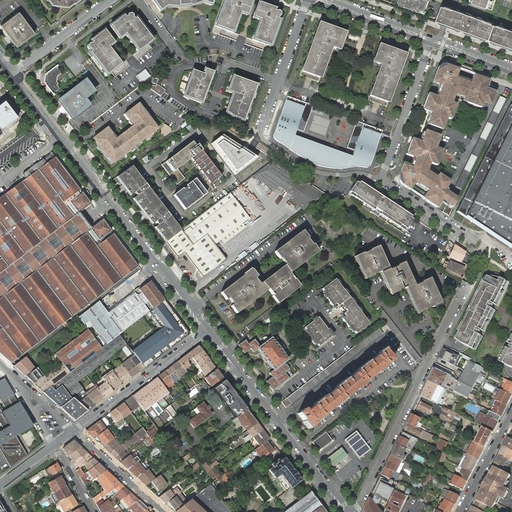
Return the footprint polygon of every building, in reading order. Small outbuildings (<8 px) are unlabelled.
[(143,0),(147,5),(152,1),(160,11),(167,6),(174,7),(178,8),(178,6),(189,5),(189,7),(192,6),(195,5),(202,2),(211,6),(213,0),(143,0)] [(225,0),(216,26),(214,33),(219,35),(220,32),(221,28),(234,33),(241,13),(247,15),(253,0),(252,0),(227,0),(227,1),(225,0)] [(400,0),(399,4),(425,13),(429,0),(400,0)] [(474,0),(474,3),(488,9),(491,0),(474,0)] [(259,2),(254,18),(260,20),(253,40),(265,44),(264,47),(263,50),(269,53),(281,20),(278,19),(279,17),(280,17),(280,15),(280,14),(280,13),(280,12),(279,11),(275,11),(276,8),(259,2)] [(448,8),(443,7),(438,21),(442,23),(448,8)] [(451,9),(448,8),(442,23),(445,24),(449,25),(454,11),(451,9)] [(449,25),(448,27),(451,28),(458,30),(458,29),(471,33),(470,35),(480,38),(480,36),(501,44),(500,46),(510,49),(511,48),(511,30),(508,29),(507,30),(486,22),(486,21),(454,10),(454,11),(449,25)] [(19,11),(0,25),(16,46),(35,33),(19,11)] [(125,35),(138,52),(149,44),(154,40),(136,17),(134,19),(133,17),(133,16),(132,15),(131,14),(129,14),(128,14),(127,15),(126,16),(125,17),(124,15),(110,26),(120,39),(125,35)] [(345,33),(319,23),(300,75),(309,79),(318,82),(330,48),(338,51),(345,33)] [(114,43),(104,30),(91,41),(92,42),(91,43),(90,43),(89,44),(88,45),(87,46),(87,48),(88,49),(89,50),(90,50),(91,52),(89,53),(106,76),(122,64),(109,47),(114,43)] [(405,55),(379,45),(372,63),(380,66),(368,100),(377,103),(386,106),(405,55)] [(429,112),(431,113),(427,125),(429,125),(440,129),(442,130),(445,122),(443,121),(444,117),(446,118),(450,119),(456,104),(451,103),(450,102),(451,99),(451,97),(480,108),(483,103),(486,102),(488,102),(490,100),(491,99),(494,92),(485,89),(488,80),(473,75),(471,81),(470,83),(455,78),(456,76),(457,71),(453,70),(454,68),(446,65),(444,65),(441,66),(440,67),(438,69),(438,72),(436,71),(432,82),(439,85),(435,97),(428,94),(423,105),(426,106),(426,107),(426,108),(426,109),(427,110),(427,111),(428,111),(429,112)] [(61,73),(56,67),(47,74),(47,75),(45,75),(44,83),(46,83),(45,84),(53,94),(60,89),(58,84),(57,85),(56,82),(57,76),(61,73)] [(193,70),(183,96),(202,103),(213,72),(204,69),(203,74),(193,70)] [(145,70),(137,77),(142,83),(150,77),(145,70)] [(257,84),(233,76),(228,90),(233,92),(226,111),(233,117),(243,121),(257,84)] [(85,80),(58,101),(72,119),(89,106),(84,99),(94,92),(85,80)] [(40,85),(50,98),(53,96),(43,83),(40,85)] [(151,85),(149,88),(160,97),(165,90),(160,86),(156,85),(156,86),(151,85)] [(466,181),(506,99),(500,96),(455,187),(461,190),(466,181)] [(296,129),(304,107),(286,100),(273,133),(273,135),(273,136),(274,137),(274,138),(275,139),(275,140),(276,141),(302,158),(303,159),(305,160),(306,160),(308,161),(309,162),(310,163),(312,163),(313,164),(315,164),(316,165),(317,166),(319,166),(320,167),(322,167),(323,167),(325,168),(326,168),(328,168),(329,168),(331,169),(332,169),(334,169),(336,169),(337,169),(339,169),(340,169),(342,169),(343,169),(345,169),(346,168),(351,168),(352,168),(353,167),(354,167),(355,167),(356,167),(357,167),(358,167),(359,167),(360,167),(360,168),(361,168),(362,168),(363,168),(364,168),(365,168),(366,168),(367,168),(368,167),(369,167),(369,166),(370,165),(374,155),(381,135),(362,128),(354,150),(352,157),(294,136),(296,129)] [(4,103),(0,105),(0,132),(17,120),(4,103)] [(313,105),(306,103),(304,107),(296,129),(303,132),(313,105)] [(97,141),(95,142),(110,162),(112,161),(113,160),(115,162),(119,159),(123,156),(131,150),(134,147),(136,146),(139,143),(148,137),(151,134),(155,131),(154,130),(153,129),(156,127),(140,106),(138,108),(137,107),(136,106),(124,115),(129,121),(130,121),(134,127),(127,132),(128,134),(124,137),(123,135),(116,140),(111,134),(112,134),(107,128),(96,137),(98,140),(97,141)] [(511,107),(509,106),(454,212),(511,248),(511,107)] [(362,128),(363,124),(357,121),(347,147),(354,150),(362,128)] [(161,135),(163,138),(171,132),(171,129),(163,123),(161,125),(161,135)] [(442,212),(448,216),(457,198),(452,195),(445,190),(450,181),(428,167),(427,167),(428,162),(437,165),(442,150),(435,148),(433,147),(435,143),(437,144),(440,136),(438,135),(438,136),(427,132),(427,131),(425,130),(421,142),(419,141),(419,142),(418,141),(417,141),(416,141),(415,141),(414,141),(413,142),(413,143),(412,143),(412,144),(410,143),(406,154),(413,157),(410,167),(402,164),(399,172),(401,173),(399,176),(399,179),(399,181),(400,182),(401,184),(402,185),(406,188),(408,185),(411,187),(414,183),(415,182),(427,190),(426,192),(424,196),(427,198),(425,201),(436,207),(440,201),(441,200),(447,204),(446,205),(444,209),(442,212)] [(223,135),(210,144),(234,176),(258,158),(249,152),(223,135)] [(210,184),(221,176),(197,145),(195,146),(191,142),(161,165),(177,185),(185,179),(177,169),(190,158),(210,184)] [(61,165),(58,161),(55,157),(52,153),(45,158),(22,175),(25,178),(21,181),(21,182),(0,197),(0,353),(11,363),(138,266),(103,219),(91,229),(85,221),(82,217),(79,213),(90,204),(61,165)] [(274,159),(253,175),(276,191),(279,187),(293,196),(289,201),(304,210),(326,194),(296,175),(274,159)] [(122,173),(116,177),(119,181),(134,170),(131,166),(122,173)] [(134,170),(119,181),(124,188),(140,177),(134,170)] [(181,230),(140,177),(124,188),(166,242),(181,230)] [(183,189),(174,196),(185,211),(208,194),(196,178),(185,186),(187,188),(184,191),(183,189)] [(356,182),(349,192),(352,193),(362,200),(368,204),(375,208),(373,210),(372,212),(379,216),(380,214),(381,213),(387,217),(394,221),(406,229),(408,227),(413,219),(410,218),(388,203),(389,201),(382,197),(381,198),(358,183),(356,182)] [(359,182),(358,183),(381,198),(382,197),(363,184),(359,182)] [(415,182),(414,183),(426,192),(427,190),(415,182)] [(246,210),(232,191),(230,193),(244,211),(246,210)] [(181,230),(166,242),(177,257),(184,252),(203,277),(226,260),(217,248),(214,245),(219,242),(221,240),(242,224),(249,218),(253,215),(248,208),(246,210),(244,211),(230,193),(181,230)] [(362,200),(352,193),(350,195),(361,202),(362,200)] [(411,216),(389,201),(388,203),(410,218),(411,216)] [(409,228),(408,227),(406,229),(394,221),(392,223),(406,232),(409,228)] [(245,227),(242,224),(221,240),(224,244),(245,227)] [(252,271),(221,294),(226,300),(229,298),(233,304),(230,306),(235,312),(266,288),(267,290),(268,289),(273,295),(272,296),(276,302),(299,285),(295,279),(293,280),(289,273),(290,273),(289,271),(317,250),(312,244),(309,246),(305,240),(308,238),(304,232),(275,253),(280,259),(282,257),(287,263),(284,265),(285,267),(263,284),(261,282),(259,285),(254,278),(257,276),(252,271)] [(380,272),(382,272),(386,270),(376,247),(369,250),(370,251),(363,254),(362,253),(356,256),(366,279),(373,276),(372,275),(379,272),(380,272)] [(342,262),(339,259),(331,265),(329,263),(317,273),(321,278),(334,268),(339,265),(342,262)] [(449,261),(445,271),(460,280),(462,277),(459,276),(464,267),(449,261)] [(407,287),(412,285),(402,263),(395,266),(396,267),(389,270),(388,269),(386,270),(382,272),(392,294),(399,291),(398,290),(405,287),(406,288),(407,287)] [(457,340),(476,349),(483,335),(475,332),(477,327),(485,331),(495,309),(488,306),(490,301),(498,305),(509,281),(501,277),(499,276),(498,276),(496,275),(494,275),(493,275),(491,275),(489,275),(488,275),(486,279),(483,285),(481,290),(479,295),(475,301),(471,311),(469,314),(465,323),(464,324),(460,333),(459,334),(457,339),(457,340)] [(412,285),(407,287),(419,313),(425,310),(425,309),(432,306),(432,307),(439,304),(427,278),(421,281),(421,282),(414,286),(414,284),(412,285)] [(352,328),(356,333),(369,323),(368,322),(365,318),(361,313),(360,312),(357,308),(354,303),(350,298),(347,294),(344,290),(343,289),(339,284),(336,280),(335,279),(322,289),(326,294),(327,297),(326,298),(332,306),(336,304),(337,305),(344,315),(345,316),(342,319),(348,327),(350,326),(352,328)] [(164,300),(150,281),(135,293),(133,291),(107,312),(108,313),(104,316),(95,304),(78,317),(87,330),(87,329),(90,327),(92,326),(95,329),(97,333),(106,344),(106,345),(114,339),(119,335),(118,335),(148,312),(164,300)] [(189,333),(164,300),(148,312),(162,330),(134,355),(144,368),(189,333)] [(107,312),(99,301),(95,304),(104,316),(108,313),(107,312)] [(296,303),(286,310),(290,315),(300,308),(296,303)] [(247,327),(251,332),(274,313),(270,308),(247,327)] [(376,312),(385,323),(416,363),(421,359),(381,308),(376,312)] [(313,321),(305,327),(307,331),(310,335),(313,339),(316,342),(319,346),(332,336),(330,333),(327,329),(318,317),(317,318),(313,321)] [(281,402),(286,408),(292,403),(383,333),(379,327),(324,369),(287,397),(281,402)] [(87,329),(87,330),(55,354),(62,363),(69,372),(102,348),(101,348),(106,344),(97,333),(93,336),(87,329)] [(511,331),(507,341),(511,344),(511,349),(505,346),(498,360),(511,367),(511,331)] [(119,335),(114,339),(121,348),(123,347),(126,344),(119,335)] [(245,340),(238,345),(244,353),(251,348),(251,349),(252,350),(254,352),(258,348),(262,354),(261,354),(263,357),(267,362),(269,365),(270,365),(274,370),(269,373),(272,377),(266,382),(273,391),(289,378),(285,373),(289,369),(284,363),(288,359),(287,358),(287,357),(284,353),(285,352),(286,349),(286,348),(281,342),(278,342),(276,344),(271,337),(269,339),(266,335),(261,339),(265,343),(264,343),(263,344),(260,346),(258,344),(257,343),(254,339),(252,341),(249,343),(248,344),(246,341),(245,340)] [(101,348),(102,348),(108,358),(121,348),(114,339),(106,345),(106,344),(101,348)] [(198,346),(178,361),(185,370),(190,366),(187,362),(192,358),(202,350),(199,346),(198,346)] [(69,372),(43,393),(51,400),(59,408),(83,390),(83,389),(77,382),(109,358),(108,358),(102,348),(69,372)] [(393,360),(384,349),(306,411),(304,408),(298,413),(309,428),(316,423),(315,422),(393,360)] [(459,356),(444,349),(439,358),(454,366),(454,365),(456,366),(460,358),(458,357),(459,356)] [(129,359),(121,365),(131,378),(144,368),(134,355),(130,350),(125,354),(129,359)] [(206,355),(202,350),(192,358),(195,362),(194,362),(193,363),(194,364),(196,363),(206,355)] [(199,368),(210,360),(206,355),(196,363),(194,364),(195,365),(196,365),(196,364),(199,368)] [(28,360),(25,357),(14,366),(25,377),(32,371),(33,370),(26,362),(28,361),(28,360)] [(206,377),(217,369),(210,360),(199,368),(206,377)] [(178,361),(171,366),(180,377),(187,372),(185,370),(178,361)] [(470,361),(464,372),(477,378),(484,382),(486,376),(480,373),(483,368),(470,361)] [(34,384),(43,393),(69,372),(62,363),(44,377),(34,384)] [(131,378),(121,365),(119,366),(121,368),(117,372),(115,370),(113,371),(123,384),(131,378)] [(171,366),(164,372),(173,383),(180,378),(180,377),(171,366)] [(44,377),(37,368),(33,370),(32,371),(25,377),(34,384),(44,377)] [(452,377),(434,368),(428,380),(438,385),(449,391),(454,393),(460,382),(455,380),(452,378),(452,377)] [(223,377),(217,369),(206,377),(205,378),(211,387),(217,382),(219,385),(225,380),(223,377)] [(112,372),(103,379),(105,382),(113,392),(114,391),(122,385),(112,372)] [(164,372),(159,376),(168,388),(174,384),(173,383),(164,372)] [(464,372),(460,382),(454,393),(467,399),(477,378),(464,372)] [(0,423),(4,429),(0,431),(0,449),(10,467),(27,455),(16,436),(33,426),(19,402),(18,403),(4,378),(0,380),(0,423)] [(96,388),(104,398),(113,392),(105,382),(103,379),(101,381),(103,384),(98,387),(96,386),(95,387),(96,388)] [(243,404),(225,380),(219,385),(212,390),(231,413),(235,419),(237,417),(247,409),(243,404)] [(428,380),(421,396),(430,401),(438,385),(428,380)] [(158,431),(174,419),(165,408),(147,385),(132,396),(158,431)] [(95,387),(94,386),(86,393),(95,405),(104,398),(96,388),(95,387)] [(83,390),(59,408),(72,419),(74,421),(95,405),(86,393),(85,393),(83,390)] [(511,395),(504,391),(501,390),(496,400),(498,402),(507,406),(511,396),(511,395)] [(149,437),(158,431),(132,396),(123,403),(130,412),(136,408),(145,420),(140,424),(142,428),(146,433),(148,435),(149,437)] [(498,402),(496,400),(492,408),(491,411),(493,412),(494,413),(501,416),(507,406),(498,402)] [(196,408),(193,410),(197,415),(188,421),(194,428),(212,414),(209,410),(208,409),(210,408),(208,406),(207,407),(203,402),(196,407),(196,408)] [(432,409),(433,408),(421,402),(418,408),(430,414),(431,413),(432,413),(433,412),(433,411),(432,409)] [(115,409),(123,418),(130,412),(123,403),(115,409)] [(173,417),(177,414),(171,405),(167,407),(173,417)] [(451,422),(452,423),(454,419),(455,416),(457,413),(454,412),(452,411),(444,407),(442,411),(451,415),(450,417),(448,416),(446,420),(448,421),(445,427),(448,428),(451,422)] [(117,423),(123,418),(115,409),(109,413),(117,423)] [(257,423),(247,409),(237,417),(247,430),(257,423)] [(446,420),(448,416),(450,417),(451,415),(442,411),(439,417),(446,420)] [(454,419),(452,423),(458,425),(463,416),(462,416),(461,415),(457,413),(455,416),(454,419)] [(499,421),(501,416),(494,413),(492,418),(483,413),(481,418),(477,416),(474,422),(477,424),(483,427),(493,432),(499,421)] [(412,414),(407,423),(417,427),(419,423),(421,418),(412,414)] [(96,437),(106,429),(101,423),(101,422),(100,420),(85,431),(94,439),(96,437)] [(263,430),(257,423),(247,430),(247,431),(252,438),(253,437),(263,430)] [(407,423),(405,428),(426,437),(432,441),(434,436),(429,433),(420,429),(417,427),(407,423)] [(449,430),(454,432),(455,433),(458,427),(452,424),(449,430)] [(125,430),(130,437),(134,434),(129,426),(125,430)] [(485,448),(493,432),(483,427),(481,431),(480,431),(479,431),(479,432),(479,433),(479,434),(475,443),(485,448)] [(123,450),(125,449),(146,433),(142,428),(134,434),(130,437),(121,444),(119,445),(119,446),(123,450)] [(98,443),(102,446),(113,438),(106,429),(96,437),(98,440),(99,442),(98,443)] [(270,439),(263,430),(253,437),(260,446),(267,441),(270,439)] [(153,442),(161,436),(157,432),(150,437),(153,442)] [(312,442),(318,450),(332,440),(325,432),(312,442)] [(345,440),(359,458),(370,449),(356,432),(345,440)] [(417,438),(403,432),(397,444),(407,449),(411,451),(417,438)] [(252,438),(250,440),(257,449),(260,446),(253,437),(252,438)] [(511,439),(507,437),(503,446),(511,450),(511,439)] [(119,446),(119,445),(113,438),(102,446),(109,453),(119,446)] [(441,439),(437,448),(443,452),(447,444),(448,443),(441,439)] [(69,455),(80,447),(73,440),(62,449),(67,457),(69,455)] [(473,444),(467,454),(468,455),(479,460),(485,448),(475,443),(474,442),(471,440),(470,443),(473,444)] [(267,441),(260,446),(257,449),(255,450),(262,459),(274,450),(267,441)] [(397,444),(392,455),(402,460),(404,461),(406,456),(404,455),(407,449),(397,444)] [(109,453),(114,458),(123,450),(119,446),(109,453)] [(511,450),(503,446),(498,455),(508,460),(510,461),(511,461),(511,450)] [(87,453),(80,447),(69,455),(71,457),(71,456),(73,459),(70,461),(72,464),(75,461),(76,461),(79,459),(87,453)] [(334,453),(327,459),(333,467),(340,461),(347,456),(341,448),(334,453)] [(123,450),(114,458),(115,458),(118,461),(126,455),(128,453),(127,452),(125,453),(123,450)] [(120,463),(127,469),(137,462),(139,460),(134,452),(120,463)] [(93,458),(87,453),(79,459),(76,461),(80,465),(75,469),(76,471),(80,468),(81,467),(83,465),(84,465),(93,458)] [(192,456),(189,453),(182,458),(185,461),(192,456)] [(389,460),(385,468),(394,472),(397,466),(399,467),(402,461),(402,460),(392,455),(389,460)] [(472,473),(479,460),(468,455),(462,467),(463,468),(472,473)] [(494,463),(493,466),(494,466),(501,470),(502,470),(503,468),(506,463),(510,466),(511,462),(511,461),(510,461),(508,460),(498,455),(494,463)] [(98,463),(93,458),(84,465),(83,465),(81,467),(80,468),(76,471),(80,477),(84,474),(80,469),(85,466),(88,471),(98,463)] [(301,480),(284,458),(281,460),(281,459),(280,460),(280,459),(278,459),(277,460),(276,461),(277,462),(275,464),(274,463),(273,463),(271,464),(271,466),(272,467),(268,470),(275,479),(275,478),(286,492),(291,488),(292,487),(301,480)] [(144,472),(147,469),(140,460),(139,460),(137,462),(144,472)] [(216,461),(209,467),(211,469),(218,464),(216,461)] [(127,469),(136,478),(144,472),(137,462),(127,469)] [(209,467),(206,462),(201,465),(207,473),(208,472),(211,469),(209,467)] [(61,470),(56,463),(48,468),(53,475),(61,470)] [(84,474),(80,477),(82,480),(83,482),(85,486),(88,483),(85,479),(88,477),(88,476),(87,474),(88,473),(92,478),(90,479),(91,481),(93,479),(95,478),(106,470),(104,468),(98,463),(88,471),(87,471),(84,474)] [(193,471),(200,466),(197,463),(190,468),(193,471)] [(480,495),(477,501),(484,504),(488,506),(498,511),(511,511),(498,504),(496,503),(499,497),(501,497),(502,498),(507,489),(506,488),(504,487),(508,481),(511,475),(502,470),(501,470),(494,466),(491,472),(483,488),(480,495)] [(382,475),(389,478),(391,479),(394,472),(385,468),(382,475)] [(468,481),(472,473),(463,468),(461,474),(463,475),(462,478),(468,481)] [(152,481),(155,479),(147,469),(144,472),(136,478),(140,481),(140,480),(142,483),(143,483),(145,486),(152,481)] [(117,480),(106,470),(95,478),(99,483),(101,482),(103,485),(104,486),(103,487),(103,488),(102,489),(103,491),(105,490),(117,480)] [(396,472),(394,472),(391,479),(397,482),(401,474),(396,472)] [(430,472),(424,484),(426,485),(431,476),(433,473),(430,472)] [(225,473),(220,476),(228,486),(232,483),(225,473)] [(456,475),(453,474),(450,481),(449,483),(452,484),(463,490),(468,481),(462,478),(456,475)] [(155,479),(152,481),(158,491),(167,484),(160,475),(155,479)] [(54,492),(65,486),(60,477),(48,483),(51,488),(52,490),(50,491),(49,491),(50,494),(51,493),(53,492),(54,492)] [(389,483),(380,478),(372,494),(373,495),(375,495),(372,500),(377,506),(379,503),(381,504),(385,495),(391,499),(395,490),(399,483),(397,482),(391,479),(389,483)] [(99,493),(93,499),(95,503),(102,497),(101,496),(105,494),(104,493),(106,491),(108,494),(112,491),(115,488),(118,492),(124,487),(121,484),(117,480),(105,490),(103,491),(99,493)] [(217,494),(210,485),(190,499),(199,507),(217,494)] [(53,496),(57,503),(59,501),(71,495),(65,486),(54,492),(53,492),(51,493),(50,494),(51,496),(52,497),(53,496)] [(131,493),(124,487),(118,492),(115,495),(111,497),(113,499),(117,496),(118,495),(121,498),(119,500),(120,501),(131,493)] [(166,492),(158,497),(161,500),(165,504),(166,504),(168,502),(175,497),(178,494),(179,494),(180,493),(181,493),(177,487),(173,490),(171,488),(168,490),(166,492)] [(445,489),(441,497),(446,500),(456,505),(460,497),(450,492),(445,489)] [(400,511),(403,506),(408,496),(395,490),(391,499),(384,511),(400,511)] [(312,511),(321,506),(310,492),(293,505),(283,511),(312,511)] [(138,500),(131,493),(120,501),(122,503),(123,503),(126,507),(121,510),(122,511),(127,508),(129,506),(138,500)] [(168,502),(175,511),(176,511),(182,506),(187,502),(184,499),(183,500),(179,494),(178,494),(175,497),(168,502)] [(229,511),(230,511),(217,494),(199,507),(203,511),(207,506),(213,511),(229,511)] [(78,505),(72,495),(71,495),(59,501),(57,503),(56,503),(57,506),(60,504),(64,511),(68,510),(78,505)] [(422,511),(424,510),(417,508),(418,507),(414,506),(416,499),(410,497),(407,506),(406,506),(405,509),(415,511),(422,511)] [(365,511),(381,511),(377,506),(372,500),(371,499),(370,498),(365,510),(365,511)] [(197,509),(199,507),(190,499),(187,502),(182,506),(176,511),(175,511),(174,511),(192,511),(197,509)] [(108,500),(98,507),(100,511),(106,511),(112,508),(112,507),(108,500)] [(143,504),(138,500),(129,506),(127,508),(129,510),(131,508),(133,511),(142,511),(146,509),(148,508),(143,504)] [(441,511),(452,511),(456,505),(446,500),(444,504),(443,503),(439,511),(441,511)] [(477,501),(475,500),(468,511),(489,511),(490,511),(487,510),(488,506),(484,504),(477,501)]
